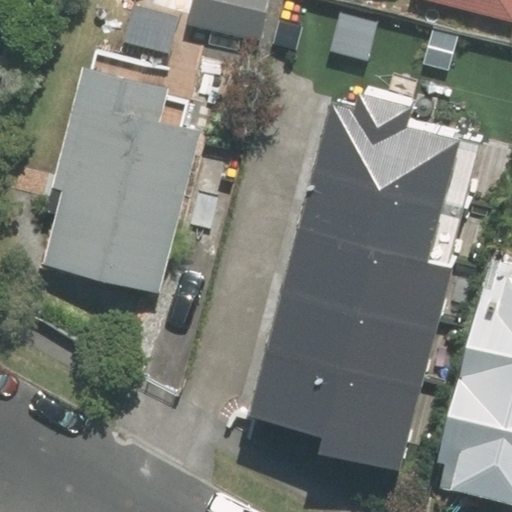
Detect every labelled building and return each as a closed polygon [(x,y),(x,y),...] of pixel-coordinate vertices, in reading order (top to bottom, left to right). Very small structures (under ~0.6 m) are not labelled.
[(257,0),(190,0),(186,16),(248,34),(257,0)] [(511,0),(448,0),(511,16),(511,11),(511,0)] [(241,392),(417,438),(469,239),(436,231),(466,115),(323,78),(241,392)] [(42,258),(158,289),(201,126),(84,96),(42,258)] [(511,256),(508,256),(501,284),(492,281),(446,453),(454,456),(447,483),(511,500),(511,256)]
